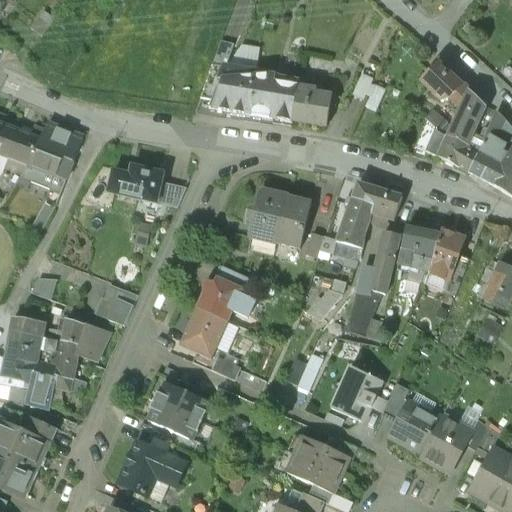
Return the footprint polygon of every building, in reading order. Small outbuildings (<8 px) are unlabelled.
[(39,2),(26,21),(37,29),(50,10),(39,2)] [(221,60),(209,58),(197,91),(209,94),(221,60)] [(459,79),(438,58),(418,76),(440,95),(446,93),(449,102),(458,106),(467,87),(458,80),(459,79)] [(253,65),(221,60),(209,94),(206,102),(246,108),(253,65)] [(285,70),(253,65),(246,108),(290,116),(296,79),(284,77),(285,70)] [(366,92),(363,100),(375,104),(384,78),(357,69),(351,87),(366,92)] [(313,82),(296,79),(290,116),(325,121),(330,90),(312,87),(313,82)] [(447,129),(445,133),(466,143),(472,132),(484,105),(467,87),(458,106),(451,120),(447,129)] [(11,112),(2,108),(0,112),(0,148),(4,150),(16,123),(8,120),(11,112)] [(451,120),(428,109),(423,118),(436,124),(447,129),(451,120)] [(497,131),(496,133),(507,140),(511,132),(511,126),(505,117),(497,131)] [(40,122),(31,118),(27,128),(36,131),(40,122)] [(66,133),(40,122),(36,131),(32,142),(59,152),(59,151),(68,155),(72,146),(73,146),(78,137),(66,132),(66,133)] [(16,123),(4,150),(24,158),(31,141),(32,142),(36,131),(27,128),(16,123)] [(466,143),(445,133),(447,129),(436,124),(425,147),(468,170),(473,162),(466,159),(471,148),(466,145),(466,143)] [(497,131),(488,127),(485,135),(488,136),(494,139),(496,133),(497,131)] [(486,139),(472,132),(466,143),(466,145),(471,148),(466,159),(473,162),(468,170),(480,176),(490,157),(478,152),(486,139)] [(506,153),(501,150),(504,144),(494,139),(488,136),(486,139),(478,152),(490,157),(480,176),(494,184),(511,195),(511,144),(506,153)] [(32,142),(31,141),(24,158),(52,169),(56,159),(59,152),(32,142)] [(68,155),(59,151),(59,152),(56,159),(63,162),(68,155)] [(160,167),(128,160),(126,169),(110,164),(105,186),(153,197),(158,176),(160,167)] [(27,168),(21,166),(18,173),(24,174),(27,168)] [(183,182),(158,176),(153,197),(174,202),(183,182)] [(400,193),(356,179),(350,195),(373,203),(368,218),(382,222),(384,215),(392,217),(400,193)] [(286,192),(260,186),(258,187),(255,199),(257,202),(256,206),(250,204),(247,206),(245,214),(247,216),(251,217),(248,230),(249,233),(275,239),(286,192)] [(309,198),(286,192),(275,239),(298,245),(309,198)] [(350,195),(346,193),(344,200),(348,201),(341,224),(363,231),(368,218),(373,203),(350,195)] [(136,218),(132,237),(143,240),(148,221),(136,218)] [(341,224),(340,224),(335,239),(361,245),(363,231),(341,224)] [(439,231),(405,224),(397,262),(410,265),(411,256),(431,259),(439,231)] [(317,251),(320,231),(308,229),(305,249),(317,251)] [(397,232),(382,229),(372,267),(389,272),(397,232)] [(448,235),(439,231),(431,259),(428,271),(446,278),(448,278),(456,256),(463,237),(451,232),(449,233),(448,235)] [(361,245),(335,239),(333,249),(358,256),(361,245)] [(456,256),(448,278),(446,278),(442,289),(455,293),(467,260),(456,256)] [(511,266),(500,260),(488,285),(490,286),(483,298),(503,308),(511,290),(511,266)] [(410,265),(397,262),(395,268),(408,270),(410,265)] [(247,277),(216,263),(211,274),(215,275),(213,279),(201,279),(201,299),(197,299),(195,305),(225,318),(230,307),(245,314),(254,297),(244,292),(243,285),(247,277)] [(372,267),(362,265),(355,294),(376,300),(380,291),(384,292),(389,272),(372,267)] [(50,290),(53,273),(33,270),(30,287),(50,290)] [(323,296),(316,297),(306,309),(319,317),(340,293),(344,281),(334,277),(330,289),(327,289),(323,296)] [(135,290),(107,279),(101,294),(114,298),(106,315),(121,321),(130,301),(135,290)] [(347,323),(336,316),(330,323),(341,330),(342,326),(364,333),(367,323),(376,300),(355,294),(347,323)] [(225,318),(195,305),(178,341),(195,349),(210,355),(214,346),(226,319),(225,318)] [(35,311),(18,308),(17,313),(10,311),(7,325),(39,332),(42,318),(34,316),(35,311)] [(59,336),(54,362),(50,382),(61,385),(65,385),(66,386),(68,376),(72,360),(74,350),(81,320),(63,314),(60,326),(59,336)] [(476,333),(493,342),(503,322),(486,314),(476,333)] [(405,321),(398,317),(392,328),(399,333),(405,321)] [(108,328),(81,320),(74,350),(83,353),(84,352),(95,356),(108,328)] [(55,325),(46,323),(44,333),(53,335),(55,325)] [(39,332),(7,325),(4,338),(36,345),(39,332)] [(53,335),(44,333),(42,344),(50,345),(49,349),(54,350),(56,335),(53,335)] [(36,345),(4,338),(1,352),(32,358),(33,359),(34,357),(36,345)] [(236,356),(214,346),(210,355),(195,349),(190,358),(232,377),(237,365),(233,363),(236,356)] [(295,383),(295,384),(307,389),(322,357),(310,351),(305,361),(295,383)] [(32,358),(1,352),(0,358),(0,371),(10,374),(28,377),(32,358)] [(305,361),(294,356),(284,378),(295,383),(305,361)] [(54,362),(34,357),(33,359),(32,358),(28,377),(26,386),(39,389),(37,399),(46,401),(50,382),(54,362)] [(378,378),(348,365),(330,406),(360,419),(366,404),(370,406),(375,395),(371,393),(378,378)] [(28,377),(10,374),(8,383),(25,386),(26,386),(28,377)] [(74,377),(68,376),(66,386),(72,387),(74,377)] [(208,399),(161,378),(156,389),(155,389),(151,397),(199,418),(208,399)] [(395,382),(383,409),(397,416),(406,399),(403,398),(408,389),(395,382)] [(199,418),(151,397),(147,405),(149,405),(144,417),(176,431),(191,437),(199,418)] [(440,418),(406,399),(397,416),(387,434),(421,453),(440,418)] [(471,430),(442,414),(440,418),(421,453),(419,456),(449,472),(465,444),(472,430),(471,430)] [(53,424),(32,415),(25,429),(47,439),(53,424)] [(25,429),(0,417),(0,450),(32,465),(34,466),(47,439),(25,429)] [(477,419),(471,430),(472,430),(465,444),(475,450),(488,427),(477,419)] [(511,429),(507,426),(500,435),(505,438),(511,429)] [(500,435),(488,427),(475,450),(491,459),(497,447),(511,456),(511,443),(505,438),(500,435)] [(191,437),(176,431),(171,442),(172,442),(193,451),(198,441),(191,437)] [(147,444),(134,439),(116,481),(132,488),(145,494),(154,473),(174,482),(184,461),(167,453),(172,442),(171,442),(151,433),(147,444)] [(330,447),(303,435),(294,453),(340,474),(348,456),(330,447)] [(357,446),(335,436),(330,447),(348,456),(352,457),(357,446)] [(32,465),(0,450),(0,483),(22,493),(29,478),(27,477),(32,465)] [(340,474),(294,453),(286,471),(312,483),(331,492),(340,474)] [(511,511),(511,460),(500,453),(493,465),(490,463),(484,464),(481,470),(482,476),(473,492),(510,511),(511,511)] [(331,492),(312,483),(307,494),(323,502),(327,504),(332,492),(331,492)] [(145,494),(132,488),(127,501),(135,504),(151,511),(160,511),(165,503),(145,494)] [(307,494),(302,492),(294,510),(297,511),(318,511),(323,502),(307,494)] [(127,501),(113,495),(108,506),(122,511),(131,511),(135,504),(127,501)] [(297,511),(294,510),(277,503),(272,511),(297,511)]
